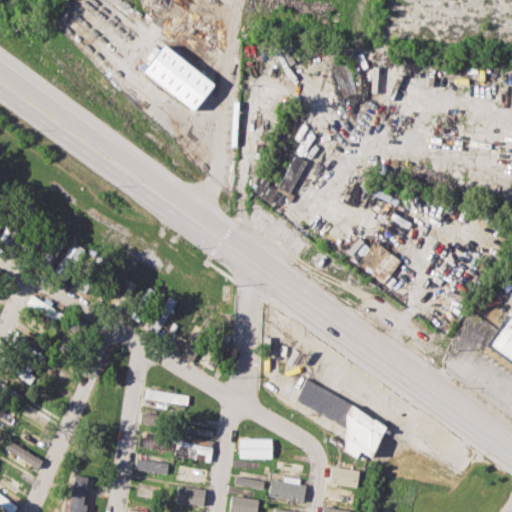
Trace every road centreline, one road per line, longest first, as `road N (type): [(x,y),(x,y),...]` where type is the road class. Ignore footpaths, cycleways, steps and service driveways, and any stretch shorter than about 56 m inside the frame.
road 1 (primary): [(143,183),(511,447)]
road 2 (residential): [(0,260),(316,445)]
road 3 (residential): [(253,260),(219,511)]
road 4 (residential): [(113,325),(27,511)]
road 5 (primary): [(143,183),(0,68)]
road 6 (primary): [(0,92),(143,183)]
road 7 (residential): [(142,345),(113,511)]
